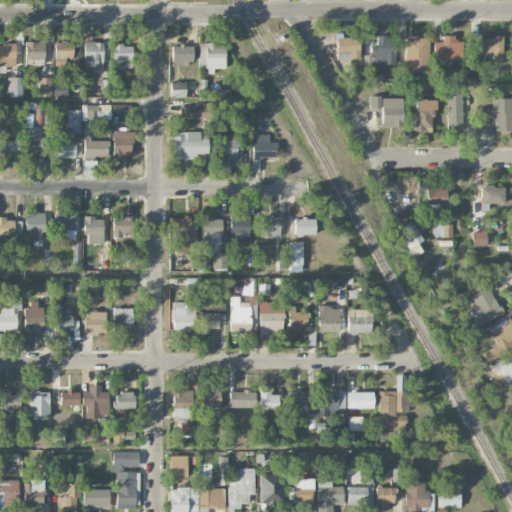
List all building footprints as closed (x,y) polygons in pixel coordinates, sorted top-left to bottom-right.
[(433,59),(462,60),(462,42),(454,42),(454,36),(442,36),(442,42),(433,42),(433,59)] [(336,60),(359,60),(359,37),(336,37),(336,60)] [(371,66),(394,66),(394,37),(377,37),(377,47),(372,47),(371,66)] [(428,37),(405,37),(404,60),(410,61),(409,72),(427,72),(428,37)] [(479,54),(492,54),(492,59),(502,60),(503,37),(480,37),(479,54)] [(44,42),(25,42),(25,59),(44,59),(44,42)] [(54,58),(72,59),(73,43),(55,42),(54,58)] [(103,66),(103,42),(83,42),(84,67),(103,66)] [(15,44),(0,44),(0,66),(15,67),(15,44)] [(199,44),(199,69),(207,68),(207,71),(225,71),(225,44),(199,44)] [(132,45),(112,45),(112,68),(132,68),(132,45)] [(192,46),(172,46),(172,65),(193,65),(192,46)] [(382,83),(382,74),(371,74),(371,62),(364,62),(364,83),(382,83)] [(22,97),(22,78),(7,77),(7,97),(22,97)] [(51,78),(38,78),(38,96),(51,96),(51,78)] [(67,96),(67,84),(53,84),(53,96),(67,96)] [(184,97),(184,85),(170,84),(170,97),(184,97)] [(462,94),(447,94),(446,131),(461,131),(462,94)] [(494,132),(511,131),(511,98),(493,99),(494,132)] [(401,99),(381,99),(381,127),(402,127),(401,99)] [(434,132),(433,100),(414,100),(415,132),(434,132)] [(98,106),(86,105),(85,121),(97,122),(98,106)] [(180,118),(206,119),(206,106),(180,105),(180,118)] [(69,133),(80,132),(80,110),(69,110),(69,133)] [(41,156),(41,128),(24,127),(24,155),(41,156)] [(112,157),(132,157),(131,132),(112,132),(112,157)] [(207,155),(207,140),(199,139),(199,132),(185,132),(185,137),(174,136),(174,160),(195,160),(195,154),(207,155)] [(80,143),(63,143),(64,133),(55,133),(54,158),(80,158),(80,143)] [(251,158),(276,158),(276,142),(268,142),(268,134),(252,134),(251,158)] [(217,157),(223,157),(224,172),(229,172),(229,165),(239,165),(239,135),(217,136),(217,157)] [(18,140),(0,139),(0,157),(17,158),(18,140)] [(83,140),(84,158),(107,157),(107,139),(83,140)] [(480,204),(504,204),(503,187),(480,187),(480,204)] [(445,188),(426,188),(426,204),(437,204),(438,211),(446,210),(445,188)] [(25,215),(25,237),(32,237),(32,246),(41,246),(41,231),(50,231),(50,215),(25,215)] [(74,238),(74,215),(54,215),(54,238),(74,238)] [(249,216),(230,215),(229,242),(248,243),(249,216)] [(112,218),(113,238),(124,237),(123,233),(132,233),(131,217),(112,218)] [(196,240),(196,217),(170,217),(171,241),(196,240)] [(279,217),(261,217),(261,237),(279,237),(279,217)] [(102,218),(83,218),(83,236),(87,236),(87,244),(102,244),(102,218)] [(0,236),(22,236),(21,219),(0,219),(0,236)] [(201,219),(200,267),(211,267),(211,269),(226,269),(226,250),(222,250),(223,219),(201,219)] [(315,235),(315,219),(294,219),(294,236),(315,235)] [(409,249),(423,240),(411,221),(398,230),(409,249)] [(435,238),(452,237),(451,224),(435,225),(435,238)] [(472,232),(472,245),(489,245),(489,232),(472,232)] [(79,264),(80,241),(73,241),(72,264),(79,264)] [(302,243),(288,242),(288,265),(302,266),(302,243)] [(124,291),(124,282),(124,281),(124,278),(114,277),(113,291),(124,291)] [(50,283),(38,284),(38,295),(50,295),(50,283)] [(469,310),(476,326),(501,315),(489,287),(470,296),(475,307),(469,310)] [(0,330),(16,330),(15,311),(21,311),(20,289),(13,290),(13,308),(2,309),(2,314),(0,313),(0,330)] [(225,311),(225,294),(214,294),(214,311),(225,311)] [(24,332),(41,331),(40,301),(29,301),(29,308),(23,308),(24,332)] [(282,335),(283,303),(260,302),(259,335),(282,335)] [(172,303),(171,331),(193,332),(194,304),(172,303)] [(318,332),(339,332),(338,307),(317,308),(318,332)] [(131,308),(112,309),(113,331),(132,330),(131,308)] [(370,309),(346,310),(347,334),(370,333),(370,309)] [(288,331),(306,331),(307,310),(288,310),(288,331)] [(72,316),(61,316),(61,311),(54,311),(54,331),(71,331),(72,316)] [(83,334),(105,335),(105,312),(84,312),(83,334)] [(200,334),(209,335),(209,329),(218,329),(218,314),(201,313),(200,334)] [(511,350),(511,342),(511,340),(511,339),(511,321),(510,317),(484,330),(488,337),(491,336),(497,346),(483,353),(488,362),(511,350)] [(494,372),(500,369),(508,383),(511,381),(511,354),(491,366),(494,372)] [(107,392),(100,392),(100,385),(88,385),(87,391),(82,391),(82,412),(107,412),(107,392)] [(378,391),(377,426),(386,426),(386,430),(404,430),(405,413),(406,414),(407,387),(395,387),(395,392),(378,391)] [(319,390),(319,417),(337,417),(336,408),(345,408),(344,390),(319,390)] [(49,418),(49,391),(29,392),(29,418),(49,418)] [(59,391),(60,406),(79,405),(78,391),(59,391)] [(172,418),(183,418),(192,418),(192,391),(173,391),(172,418)] [(220,409),(219,391),(201,391),(201,410),(220,409)] [(229,391),(228,408),(255,408),(255,391),(229,391)] [(308,413),(307,391),(288,391),(289,414),(308,413)] [(372,392),(346,393),(346,409),(372,408),(372,392)] [(19,393),(0,393),(0,408),(19,408),(19,393)] [(134,393),(113,393),(113,409),(133,409),(134,393)] [(278,411),(278,393),(259,393),(259,411),(278,411)] [(107,445),(107,429),(96,429),(96,431),(83,431),(82,444),(107,445)] [(130,442),(130,432),(113,431),(112,442),(130,442)] [(138,452),(112,451),(112,468),(138,469),(138,452)] [(186,456),(169,456),(169,478),(186,478),(186,456)] [(228,511),(233,511),(233,506),(249,506),(249,495),(254,495),(253,469),(233,470),(233,480),(228,481),(228,511)] [(116,509),(134,509),(134,472),(115,472),(116,509)] [(259,504),(283,504),(282,475),(258,475),(259,504)] [(312,503),(312,479),(294,479),(294,503),(312,503)] [(0,491),(0,505),(18,505),(17,480),(0,480),(0,486),(0,492),(0,491)] [(23,506),(43,507),(43,481),(23,481),(23,506)] [(316,482),(316,506),(343,505),(342,487),(331,487),(331,482),(316,482)] [(424,482),(405,482),(404,509),(428,510),(429,491),(424,490),(424,482)] [(56,484),(55,511),(77,511),(77,485),(56,484)] [(224,508),(224,489),(213,489),(213,484),(198,485),(199,509),(224,508)] [(376,506),(394,505),(394,487),(375,488),(376,506)] [(169,488),(169,511),(197,511),(197,488),(169,488)] [(347,504),(366,504),(366,509),(372,509),(372,488),(348,488),(347,504)] [(83,490),(83,508),(109,507),(108,490),(83,490)] [(459,491),(437,492),(437,508),(459,508),(459,491)]
